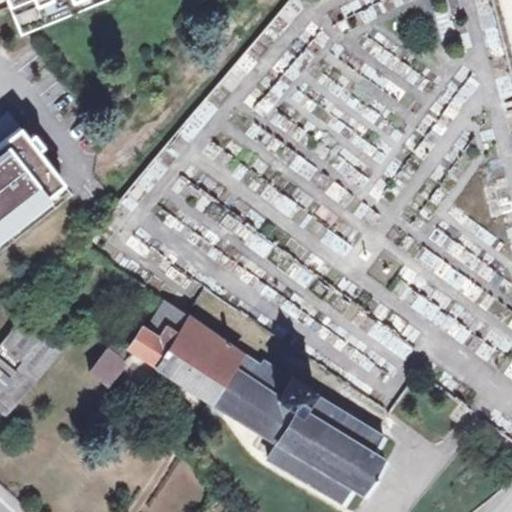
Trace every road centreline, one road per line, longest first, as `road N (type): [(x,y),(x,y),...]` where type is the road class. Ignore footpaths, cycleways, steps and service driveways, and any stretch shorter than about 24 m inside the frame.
road 1 (unknown): [(0,278),(91,198),(265,0)]
road 2 (residential): [(83,183),(0,76)]
